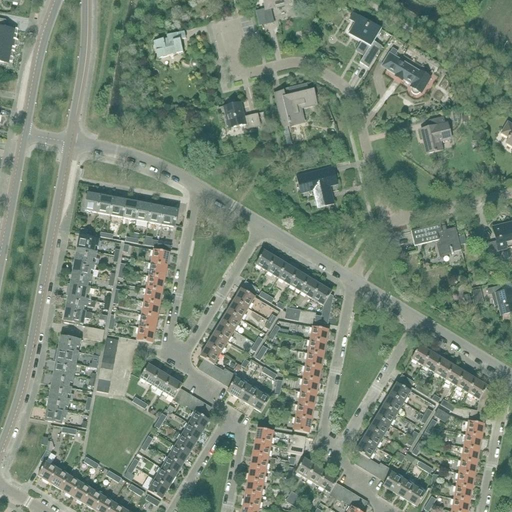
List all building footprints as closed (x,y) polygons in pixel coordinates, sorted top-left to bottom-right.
[(270,9),(291,4),(289,0),(262,0),(265,10),(255,12),(259,27),(274,23),(273,23),(270,9)] [(381,31),(361,19),(353,14),(349,20),(357,25),(352,34),(361,39),(359,41),(361,43),(355,52),(356,52),(358,49),(365,54),(360,64),(368,69),(381,48),(373,43),(381,31)] [(4,29),(6,21),(0,19),(0,62),(8,64),(14,30),(4,29)] [(180,41),(186,39),(184,32),(167,37),(167,39),(153,42),(157,60),(183,53),(180,41)] [(419,65),(423,58),(404,46),(400,53),(419,65)] [(394,58),(398,52),(392,49),(381,67),(386,70),(411,85),(410,87),(412,89),(411,90),(411,92),(412,94),(414,95),(417,95),(419,94),(419,93),(421,94),(431,79),(419,72),(419,73),(394,58)] [(313,91),(308,92),(307,85),(288,89),(289,92),(284,94),(284,92),(274,94),(274,93),(273,93),(286,146),(291,145),(287,128),(290,128),(289,125),(301,122),(298,109),(316,104),(313,91)] [(257,114),(244,118),(240,103),(224,107),(229,130),(245,126),(247,131),(261,127),(257,114)] [(447,124),(445,125),(443,118),(429,121),(430,128),(420,130),(426,155),(434,153),(434,154),(442,152),(440,143),(451,140),(447,124)] [(511,126),(507,124),(501,134),(508,138),(507,139),(508,140),(506,144),(511,147),(511,126)] [(329,185),(337,183),(334,168),(296,178),(300,194),(312,191),(317,210),(328,207),(327,205),(333,203),(329,185)] [(97,214),(101,196),(88,194),(84,212),(97,214)] [(110,217),(113,199),(101,196),(97,214),(110,217)] [(123,219),(126,201),(113,199),(110,217),(123,219)] [(136,221),(139,204),(126,201),(123,219),(136,221)] [(148,224),(152,206),(139,204),(136,221),(148,224)] [(161,226),(164,208),(152,206),(148,224),(161,226)] [(174,229),(178,211),(164,208),(161,226),(174,229)] [(499,252),(511,248),(511,223),(507,225),(507,224),(500,226),(492,228),(496,242),(486,245),(490,260),(500,258),(499,252)] [(458,238),(457,237),(454,224),(455,229),(446,231),(444,224),(445,227),(440,228),(440,225),(411,232),(414,247),(438,242),(441,256),(461,251),(460,246),(458,238)] [(97,248),(99,241),(79,237),(77,250),(96,253),(94,253),(95,247),(97,248)] [(464,237),(458,238),(460,246),(466,244),(464,237)] [(151,247),(153,239),(146,238),(144,246),(151,247)] [(157,249),(170,251),(171,245),(158,242),(157,249)] [(95,260),(96,253),(77,250),(74,262),(94,265),(91,265),(92,259),(95,260)] [(167,267),(169,254),(153,251),(151,264),(167,267)] [(267,273),(275,259),(263,252),(255,266),(267,273)] [(278,280),(287,266),(275,259),(267,273),(278,280)] [(93,272),(94,265),(74,262),(72,274),(92,277),(89,277),(90,271),(93,272)] [(164,280),(167,267),(151,264),(148,277),(164,280)] [(289,286),(298,272),(287,266),(278,280),(289,286)] [(300,293),(309,279),(298,272),(289,286),(300,293)] [(91,284),(92,277),(72,274),(70,286),(89,290),(90,289),(87,288),(88,283),(91,284)] [(162,293),(164,280),(148,277),(146,290),(162,293)] [(312,300),(320,286),(309,279),(300,293),(312,300)] [(257,290),(256,289),(245,282),(242,287),(254,295),(257,290)] [(88,295),(89,290),(70,286),(68,298),(87,302),(87,301),(85,300),(86,295),(88,295)] [(330,296),(331,293),(320,286),(312,300),(323,307),(321,318),(329,319),(333,297),(331,296),(330,296)] [(484,286),(476,287),(477,301),(485,300),(484,286)] [(500,287),(487,290),(488,296),(491,296),(494,307),(497,306),(500,316),(511,313),(511,289),(502,292),(500,287)] [(160,306),(162,293),(146,290),(143,303),(160,306)] [(255,298),(252,296),(241,290),(234,301),(248,310),(255,298)] [(265,301),(268,296),(261,292),(258,297),(265,301)] [(268,296),(265,301),(271,305),(274,300),(268,296)] [(95,303),(87,302),(68,298),(65,310),(88,314),(85,313),(86,308),(94,309),(95,303)] [(241,321),(248,310),(234,301),(227,313),(241,321)] [(157,319),(160,306),(143,303),(141,316),(157,319)] [(279,303),(276,308),(282,311),(285,306),(279,303)] [(300,311),(291,310),(287,309),(286,314),(299,317),(300,311)] [(91,315),(88,314),(65,310),(63,322),(65,322),(65,324),(74,326),(74,324),(80,325),(81,319),(90,321),(91,315)] [(234,332),(241,321),(227,313),(220,324),(234,332)] [(298,323),(299,317),(286,314),(285,320),(298,323)] [(155,332),(157,319),(141,316),(138,329),(155,332)] [(268,322),(273,325),(276,319),(272,316),(268,322)] [(329,319),(321,318),(315,317),(314,322),(328,325),(329,319)] [(269,331),(273,325),(268,322),(264,328),(269,331)] [(227,343),(234,332),(220,324),(213,335),(227,343)] [(271,332),(276,335),(280,329),(275,326),(271,332)] [(328,331),(327,331),(312,328),(310,342),(326,345),(328,331)] [(85,329),(84,333),(103,337),(104,332),(85,329)] [(152,345),(155,332),(138,329),(136,342),(152,345)] [(272,342),(276,335),(271,332),(268,339),(272,342)] [(102,344),(103,337),(84,333),(82,340),(102,344)] [(221,355),(227,343),(213,335),(207,346),(221,355)] [(79,348),(80,341),(60,337),(58,350),(78,354),(78,353),(75,353),(76,347),(79,348)] [(254,344),(259,347),(263,341),(258,338),(254,344)] [(118,342),(106,339),(105,345),(117,348),(118,342)] [(323,357),(326,345),(310,342),(307,354),(323,357)] [(255,354),(259,347),(254,344),(250,351),(255,354)] [(116,353),(117,348),(105,345),(104,351),(116,353)] [(214,366),(221,355),(207,346),(200,358),(204,360),(209,363),(214,366)] [(423,368),(431,353),(419,346),(411,360),(423,368)] [(259,353),(264,356),(267,350),(263,347),(259,353)] [(77,360),(78,354),(58,350),(56,362),(73,365),(76,366),(76,365),(73,365),(74,359),(77,360)] [(114,359),(116,353),(104,351),(103,357),(114,359)] [(260,362),(264,356),(259,353),(255,359),(260,362)] [(434,374),(442,360),(431,353),(423,368),(434,374)] [(321,370),(323,357),(307,354),(305,367),(321,370)] [(113,365),(114,359),(103,357),(101,363),(113,365)] [(203,373),(209,363),(204,360),(198,370),(203,373)] [(245,370),(249,363),(245,360),(241,367),(245,370)] [(445,381),(453,367),(442,360),(434,374),(445,381)] [(76,366),(73,365),(56,362),(54,374),(70,377),(73,378),(73,377),(71,377),(72,371),(74,372),(76,366)] [(112,371),(113,365),(101,363),(100,369),(112,371)] [(207,376),(214,366),(209,363),(203,373),(207,376)] [(151,387),(160,372),(148,365),(139,380),(151,387)] [(212,379),(218,369),(214,366),(207,376),(212,379)] [(318,383),(321,370),(305,367),(302,380),(318,383)] [(456,388),(465,374),(453,367),(445,381),(456,388)] [(264,368),(261,373),(268,377),(270,372),(264,368)] [(111,377),(112,371),(100,369),(99,375),(111,377)] [(217,382),(223,372),(218,369),(212,379),(217,382)] [(222,385),(229,373),(224,370),(223,372),(217,382),(222,385)] [(162,393),(171,379),(160,372),(151,387),(162,393)] [(274,381),(277,376),(270,372),(268,377),(274,381)] [(73,378),(70,377),(54,374),(51,386),(71,390),(71,389),(68,389),(69,383),(72,384),(73,378)] [(229,389),(235,379),(236,377),(231,374),(224,386),(229,389)] [(467,395),(476,381),(465,374),(456,388),(467,395)] [(110,383),(111,377),(99,375),(98,381),(110,383)] [(413,383),(402,376),(399,381),(410,388),(413,383)] [(180,390),(182,386),(171,379),(162,393),(174,400),(173,402),(180,390)] [(238,400),(247,386),(235,379),(229,389),(227,393),(238,400)] [(316,396),(318,383),(302,380),(300,393),(316,396)] [(109,389),(110,383),(98,381),(97,386),(109,389)] [(486,390),(487,387),(476,381),(467,395),(479,402),(477,412),(471,411),(470,417),(484,419),(489,392),(486,390)] [(404,404),(411,393),(396,384),(389,396),(404,404)] [(70,396),(71,390),(51,386),(49,398),(72,402),(73,396),(70,396)] [(108,395),(109,389),(97,386),(96,393),(108,395)] [(258,393),(256,391),(247,386),(238,400),(249,407),(258,393)] [(421,395),(424,390),(418,387),(415,391),(421,395)] [(178,405),(185,393),(180,390),(173,402),(178,405)] [(421,395),(427,398),(430,394),(424,390),(421,395)] [(261,414),(269,400),(258,393),(249,407),(261,414)] [(314,409),(316,396),(300,393),(298,406),(314,409)] [(186,408),(192,397),(187,394),(180,407),(185,410),(186,408)] [(397,416),(404,404),(389,396),(383,407),(397,416)] [(191,411),(197,400),(192,397),(186,408),(191,411)] [(72,403),(72,402),(49,398),(47,410),(67,414),(67,413),(64,413),(65,407),(68,408),(69,402),(72,403)] [(138,407),(141,402),(135,398),(132,403),(138,407)] [(196,414),(202,403),(197,400),(191,411),(195,413),(196,414)] [(455,408),(447,403),(443,401),(440,406),(452,413),(455,408)] [(141,402),(138,407),(145,411),(148,406),(141,402)] [(200,416),(207,406),(202,403),(196,414),(200,416)] [(275,403),(271,410),(276,413),(280,406),(275,403)] [(205,419),(211,409),(207,406),(200,416),(205,419)] [(311,422),(314,409),(298,406),(295,419),(311,422)] [(390,427),(397,416),(383,407),(376,418),(390,427)] [(65,420),(67,414),(47,410),(44,422),(64,426),(65,420)] [(272,419),(276,413),(271,410),(268,416),(272,419)] [(424,416),(428,419),(432,413),(428,410),(424,416)] [(444,424),(448,417),(438,411),(434,417),(444,424)] [(200,416),(196,414),(195,413),(189,425),(203,433),(209,422),(205,419),(200,416)] [(158,422),(162,424),(166,417),(162,415),(158,422)] [(425,426),(428,419),(424,416),(420,423),(425,426)] [(383,438),(390,427),(376,418),(369,429),(383,438)] [(309,435),(311,422),(295,419),(293,432),(309,435)] [(433,430),(437,424),(432,421),(428,427),(433,430)] [(159,430),(162,424),(158,422),(157,423),(157,422),(154,427),(159,430)] [(484,425),(483,425),(468,422),(466,436),(481,439),(484,425)] [(196,444),(203,433),(189,425),(182,436),(196,444)] [(429,436),(433,430),(428,427),(425,433),(429,436)] [(271,446),(273,432),(257,429),(254,443),(256,443),(271,446)] [(377,449),(383,438),(369,429),(362,441),(377,449)] [(410,439),(415,442),(419,435),(414,432),(410,439)] [(189,455),(196,444),(182,436),(175,447),(189,455)] [(306,439),(305,438),(291,436),(290,445),(288,444),(286,453),(303,457),(303,456),(301,456),(303,448),(304,448),(303,447),(305,439),(306,439)] [(479,452),(481,439),(466,436),(463,449),(479,452)] [(144,444),(149,447),(153,440),(148,437),(144,444)] [(411,448),(415,442),(410,439),(407,445),(411,448)] [(370,461),(377,449),(362,441),(355,452),(360,455),(365,458),(370,461)] [(415,448),(420,451),(424,445),(419,442),(415,448)] [(271,446),(256,443),(254,443),(252,455),(256,456),(268,458),(271,446)] [(145,452),(149,447),(144,444),(141,450),(145,452)] [(182,467),(189,455),(175,447),(168,458),(182,467)] [(416,457),(420,451),(415,448),(412,454),(416,457)] [(477,465),(479,452),(463,449),(461,462),(477,465)] [(45,465),(51,455),(46,451),(40,462),(45,465)] [(49,484),(57,470),(51,466),(56,458),(51,455),(45,465),(37,477),(49,484)] [(268,458),(256,456),(252,455),(250,468),(256,470),(266,471),(268,458)] [(359,468),(365,458),(360,455),(354,465),(359,468)] [(401,464),(405,458),(400,455),(396,461),(401,464)] [(90,467),(93,462),(86,458),(83,463),(90,467)] [(175,478),(182,467),(168,458),(161,469),(175,478)] [(364,471),(370,461),(365,458),(359,468),(364,471)] [(130,466),(135,469),(139,462),(135,459),(130,466)] [(307,481),(316,467),(304,460),(295,474),(307,481)] [(423,471),(426,467),(415,460),(412,465),(423,471)] [(369,474),(375,464),(370,461),(364,471),(369,474)] [(93,462),(90,467),(96,471),(99,466),(93,462)] [(474,477),(477,465),(461,462),(458,474),(474,477)] [(373,477),(379,467),(375,464),(369,474),(373,477)] [(385,467),(384,467),(381,465),(379,467),(373,477),(378,479),(385,467)] [(131,475),(135,469),(130,466),(127,472),(131,475)] [(318,488),(327,474),(316,467),(307,481),(318,488)] [(423,471),(429,475),(432,470),(426,467),(423,471)] [(266,471),(256,470),(250,468),(247,481),(256,483),(263,484),(266,471)] [(169,489),(175,478),(161,469),(155,481),(169,489)] [(392,472),(387,469),(380,481),(385,484),(391,473),(392,472)] [(60,491),(68,477),(57,470),(49,484),(60,491)] [(112,480),(115,476),(109,472),(106,477),(112,480)] [(394,495),(403,480),(391,473),(385,484),(383,487),(394,495)] [(329,495),(336,484),(338,480),(327,474),(318,488),(329,495)] [(472,490),(474,477),(458,474),(456,487),(472,490)] [(115,476),(112,480),(118,484),(121,480),(115,476)] [(71,498),(80,484),(68,477),(60,491),(71,498)] [(405,501),(414,487),(403,480),(394,495),(405,501)] [(162,500),(169,489),(155,481),(148,492),(162,500)] [(263,484),(256,483),(247,481),(245,494),(256,496),(261,497),(263,484)] [(82,504),(91,490),(80,484),(71,498),(82,504)] [(334,499),(341,487),(336,484),(329,495),(329,496),(334,499)] [(135,494),(137,489),(131,486),(128,490),(135,494)] [(425,494),(414,487),(405,501),(417,508),(425,494)] [(469,503),(472,490),(456,487),(453,500),(469,503)] [(137,489),(135,494),(141,498),(144,493),(137,489)] [(341,503),(342,501),(348,491),(343,489),(336,500),(341,503)] [(94,511),(102,497),(91,490),(82,504),(94,511)] [(347,504),(353,494),(348,491),(342,501),(347,504)] [(294,502),(297,497),(291,493),(288,498),(294,502)] [(261,497),(256,496),(245,494),(242,507),(256,509),(259,510),(261,497)] [(351,507),(357,497),(353,494),(347,504),(351,507)] [(157,508),(160,503),(148,496),(145,501),(157,508)] [(94,511),(108,511),(113,504),(102,497),(94,511)] [(299,508),(304,501),(297,497),(294,502),(301,505),(299,508)] [(356,510),(362,500),(357,497),(351,507),(352,507),(356,510)] [(291,506),(294,502),(288,498),(285,503),(291,506)] [(431,509),(436,500),(431,498),(428,504),(432,507),(431,509)] [(359,511),(361,511),(367,503),(362,500),(356,510),(359,511)] [(467,511),(469,503),(453,500),(451,511),(467,511)] [(298,511),(299,508),(301,505),(294,502),(291,506),(285,503),(298,511)]
